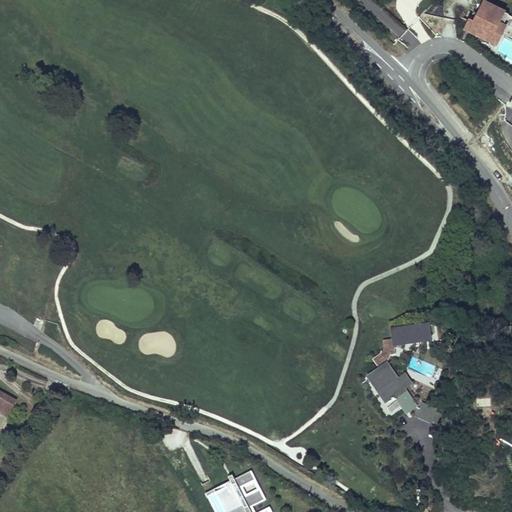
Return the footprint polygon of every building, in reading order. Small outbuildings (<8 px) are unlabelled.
[(504,28),(502,27),(508,15),(483,3),(468,32),(495,46),(504,28)] [(487,338),(490,325),(480,323),(477,336),(487,338)] [(511,344),(511,343),(511,330),(490,325),(487,338),(511,344)] [(431,330),(393,333),(394,341),(394,347),(432,343),(431,336),(435,336),(435,331),(431,331),(431,330)] [(379,370),(388,365),(394,347),(394,341),(385,342),(385,345),(383,357),(375,362),(379,370)] [(407,396),(388,365),(379,370),(372,375),(391,404),(396,401),(397,404),(402,401),(409,412),(416,408),(408,395),(407,396)] [(391,404),(372,375),(366,378),(385,408),(391,404)] [(0,417),(3,419),(13,405),(0,396),(0,417)] [(387,417),(399,410),(395,403),(383,410),(387,417)] [(439,415),(425,409),(420,421),(434,427),(439,415)] [(252,471),(234,480),(248,511),(263,511),(270,509),(252,471)]
